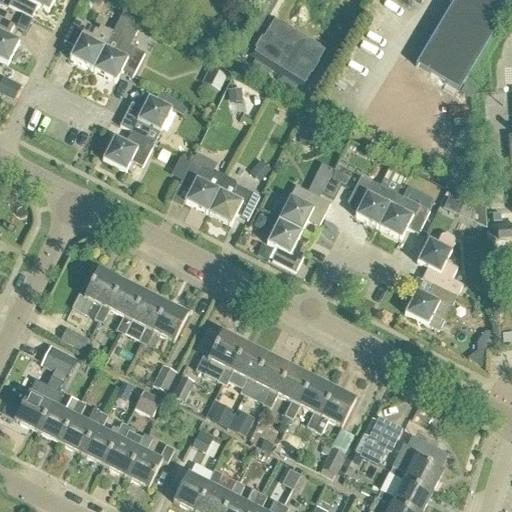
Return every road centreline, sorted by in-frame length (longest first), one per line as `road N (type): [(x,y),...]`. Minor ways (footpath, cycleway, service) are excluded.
road 1 (residential): [(511,416),(70,204)]
road 2 (residential): [(0,352),(70,204)]
